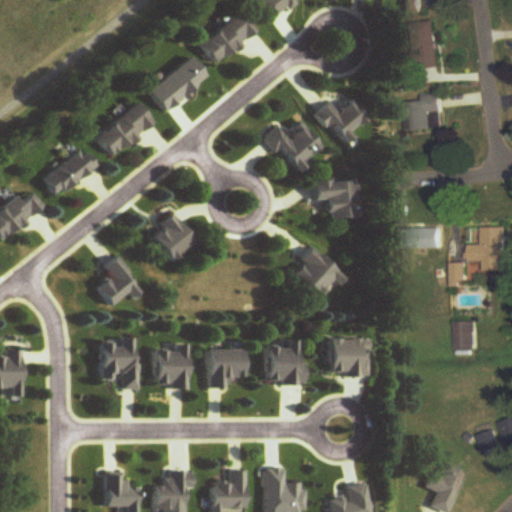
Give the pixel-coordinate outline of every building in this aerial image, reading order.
[(405,0),(406,14),(435,13),(434,0),(431,0),(422,0),(421,0),(405,0)] [(253,35),(239,14),(195,44),(209,65),(253,35)] [(416,71),(439,69),(435,23),(412,24),(416,71)] [(406,103),(408,132),(444,130),(442,96),(423,97),(423,102),(406,103)] [(349,134),(366,120),(350,101),(334,113),(326,104),(314,114),(345,152),(356,143),(349,134)] [(94,140),(110,159),(152,122),(135,103),(94,140)] [(271,155),(276,151),(296,173),(322,150),(298,122),(282,136),(274,127),(259,140),(271,155)] [(40,181),(53,199),(95,168),(81,150),(40,181)] [(356,220),(355,181),(312,182),(312,202),(325,201),(325,221),(356,220)] [(0,209),(0,242),(1,243),(41,206),(30,194),(20,204),(13,197),(0,209)] [(170,264),(194,244),(171,216),(147,236),(170,264)] [(508,272),(508,229),(483,229),(483,246),(471,246),(471,263),(486,263),(486,272),(508,272)] [(395,251),(444,251),(444,230),(395,230),(395,251)] [(319,301),(341,278),(310,249),(288,273),(319,301)] [(95,290),(108,308),(126,294),(133,303),(142,296),(114,258),(102,268),(110,279),(95,290)] [(453,289),(468,289),(468,265),(453,265),(453,289)] [(453,351),(474,351),(474,323),(453,323),(453,351)] [(98,381),(119,380),(119,391),(136,391),(135,341),(98,342),(98,381)] [(263,349),(263,385),(300,385),(300,343),(286,343),(286,349),(263,349)] [(175,351),(153,351),(152,390),(185,390),(186,346),(175,346),(175,351)] [(19,351),(0,351),(0,358),(0,357),(0,390),(8,391),(8,403),(20,403),(19,351)] [(206,351),(206,390),(225,390),(225,381),(243,381),(243,351),(206,351)] [(511,421),(502,425),(510,450),(511,449),(511,421)] [(479,438),(486,458),(504,451),(497,432),(479,438)] [(429,509),(436,511),(449,511),(465,471),(444,464),(439,478),(429,474),(423,489),(435,493),(429,509)] [(209,511),(221,511),(244,511),(244,471),(226,471),(226,485),(210,484),(209,511)] [(184,511),(184,491),(191,491),(191,473),(163,473),(163,487),(151,487),(151,511),(184,511)] [(136,511),(137,485),(121,485),(121,474),(102,474),(102,509),(123,509),(123,511),(136,511)]
